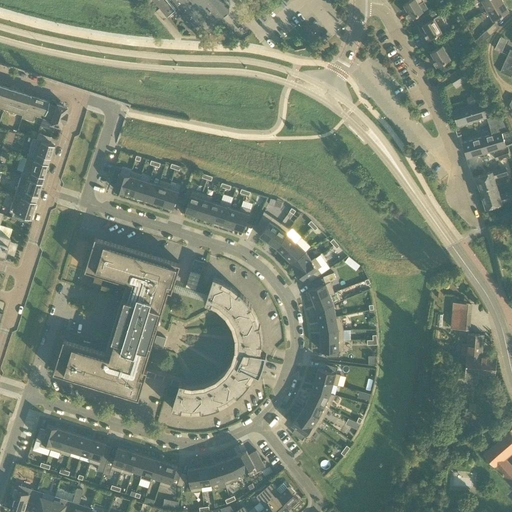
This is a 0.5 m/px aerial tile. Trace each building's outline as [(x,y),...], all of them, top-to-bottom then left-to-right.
[(153,0),(168,17),(175,11),(166,0),(173,0),(196,26),(194,28),(195,28),(212,14),(215,18),(217,16),(223,17),(230,11),(230,5),(226,0),(153,0)] [(421,0),(411,0),(404,4),(408,10),(405,12),(410,19),(423,12),(419,5),(423,2),(421,0)] [(488,11),(503,2),(502,0),(472,0),(475,5),(482,1),(488,11)] [(503,2),(488,11),(494,21),(509,12),(503,2)] [(164,21),(167,18),(160,8),(156,12),(164,21)] [(424,24),(423,25),(426,31),(424,32),(429,40),(442,32),(439,27),(445,24),(440,15),(424,24)] [(488,30),(492,34),(500,27),(496,23),(488,30)] [(447,42),(431,52),(435,58),(432,59),(437,67),(451,59),(446,52),(451,49),(447,42)] [(503,67),(511,70),(511,64),(505,61),(503,67)] [(511,77),(511,75),(511,70),(503,67),(500,72),(511,77)] [(466,76),(466,75),(462,69),(461,69),(449,76),(454,83),(456,82),(462,78),(466,76)] [(0,108),(4,110),(10,89),(9,88),(9,89),(0,85),(0,108)] [(12,89),(10,89),(4,110),(22,116),(21,118),(22,118),(29,96),(29,95),(11,89),(12,89)] [(29,95),(29,96),(22,118),(33,122),(35,116),(42,118),(42,119),(43,119),(48,101),(30,95),(29,95)] [(49,101),(48,101),(43,119),(51,121),(50,124),(60,127),(62,123),(63,123),(67,112),(65,112),(67,107),(56,104),(56,107),(48,104),(49,101)] [(487,117),(487,118),(488,117),(488,116),(484,102),(453,111),(458,125),(487,117)] [(477,139),(463,144),(467,158),(469,158),(497,149),(505,147),(506,147),(502,133),(511,130),(502,113),(488,117),(487,118),(488,121),(492,135),(486,137),(477,139)] [(38,133),(36,139),(36,140),(48,144),(48,143),(50,137),(38,133)] [(47,164),(49,158),(50,158),(49,157),(53,146),(54,145),(48,143),(48,144),(36,140),(36,139),(33,138),(27,158),(48,164),(47,164)] [(9,152),(12,143),(4,141),(1,150),(9,152)] [(0,157),(8,160),(10,153),(2,150),(0,155),(0,157)] [(508,150),(494,154),(497,160),(510,156),(508,150)] [(27,158),(21,176),(42,183),(41,183),(43,177),(44,176),(43,176),(47,164),(47,165),(48,164),(27,158)] [(120,173),(121,173),(122,168),(116,166),(111,183),(116,185),(120,173)] [(480,189),(496,184),(495,178),(508,174),(506,168),(476,177),(480,189)] [(131,171),(130,176),(125,193),(135,196),(140,179),(142,174),(131,171)] [(115,190),(125,193),(130,176),(121,173),(120,173),(116,185),(115,190)] [(21,176),(15,195),(35,202),(36,202),(35,202),(37,196),(38,195),(37,195),(41,183),(42,183),(21,176)] [(140,179),(135,196),(144,199),(150,182),(140,179)] [(159,185),(154,202),(164,205),(169,188),(171,184),(160,180),(159,185)] [(150,182),(144,199),(154,202),(159,185),(150,182)] [(496,184),(480,189),(486,208),(511,200),(511,191),(500,195),(496,184)] [(169,188),(164,205),(174,209),(179,191),(169,188)] [(195,216),(202,194),(192,191),(185,212),(195,216)] [(202,194),(195,216),(205,219),(211,202),(212,197),(202,194)] [(35,202),(15,195),(9,212),(13,213),(12,217),(28,222),(29,218),(30,219),(30,218),(33,208),(35,202)] [(215,222),(225,225),(230,208),(232,203),(221,200),(220,204),(220,205),(215,222)] [(243,200),(241,205),(249,208),(251,203),(243,200)] [(271,200),(268,205),(273,209),(278,202),(271,200)] [(220,204),(211,202),(205,219),(215,222),(220,205),(220,204)] [(240,211),(234,228),(244,231),(251,209),(241,206),(239,211),(240,211)] [(239,211),(230,208),(225,225),(234,228),(240,211),(239,211)] [(268,242),(281,223),(264,212),(257,227),(263,231),(260,236),(268,242)] [(281,223),(268,242),(277,248),(287,233),(290,229),(281,223)] [(284,255),(297,242),(287,233),(277,248),(284,255)] [(5,256),(5,253),(14,256),(17,244),(9,241),(10,239),(0,235),(0,254),(1,255),(5,256)] [(54,372),(68,377),(139,398),(146,377),(148,370),(145,369),(152,344),(153,343),(157,331),(169,290),(172,291),(174,285),(181,263),(166,259),(163,258),(150,254),(110,242),(96,237),(90,255),(86,270),(127,283),(125,290),(121,303),(106,352),(64,340),(64,341),(54,372)] [(284,255),(291,262),(306,252),(297,242),(284,255)] [(312,260),(306,252),(291,262),(297,271),(312,260)] [(316,257),(312,260),(297,271),(303,279),(308,276),(311,281),(322,274),(318,269),(322,266),(316,257)] [(349,257),(345,262),(356,271),(360,266),(349,257)] [(205,263),(195,260),(189,278),(186,287),(196,290),(201,274),(205,263)] [(214,277),(208,295),(206,303),(211,305),(217,308),(226,316),(233,326),(236,338),(236,350),(232,362),(225,372),(216,379),(205,384),(193,386),(186,385),(186,384),(180,383),(179,387),(172,409),(177,410),(182,411),(187,411),(192,412),(197,412),(202,411),(202,412),(207,411),(212,410),(216,408),(221,407),(221,406),(225,404),(229,402),(233,399),(237,396),(238,396),(241,393),(245,390),(248,386),(251,382),(250,382),(255,374),(260,376),(262,370),(265,361),(266,355),(261,354),(262,349),(262,345),(263,345),(263,340),(262,335),(261,330),(260,325),(258,321),(256,316),(254,312),(252,307),(250,303),(247,299),(243,295),(240,292),(236,289),(232,286),(228,284),(223,281),(224,281),(219,279),(214,277)] [(326,284),(324,278),(312,282),(314,288),(309,290),(313,301),(330,294),(335,293),(331,282),(326,284)] [(330,294),(313,301),(317,310),(334,304),(330,294)] [(336,316),(334,304),(317,310),(319,320),(336,317),(336,316)] [(453,311),(452,328),(469,330),(471,313),(453,311)] [(336,317),(319,320),(321,330),(344,330),(341,315),(336,316),(336,317)] [(321,341),(344,341),(344,330),(321,330),(321,341)] [(498,353),(496,353),(482,352),(484,335),(469,333),(468,345),(463,344),(463,354),(467,354),(465,375),(495,378),(498,353)] [(344,351),(344,341),(321,341),(321,352),(327,352),(327,358),(339,357),(339,351),(344,351)] [(333,384),(338,386),(341,375),(336,373),(338,367),(326,364),(324,370),(319,369),(316,379),(333,384)] [(331,394),(333,384),(316,379),(313,389),(331,394)] [(335,395),(331,394),(313,389),(309,398),(329,408),(335,395)] [(329,408),(309,398),(304,408),(323,421),(329,408)] [(298,416),(316,430),(323,421),(304,408),(298,416)] [(298,416),(292,425),(296,428),(292,433),(293,433),(303,440),(306,436),(310,438),(316,430),(298,416)] [(359,424),(353,421),(351,427),(357,429),(359,424)] [(50,450),(57,428),(48,425),(46,430),(40,428),(36,440),(42,442),(41,446),(50,450)] [(67,431),(57,428),(50,450),(60,453),(67,431)] [(77,434),(67,431),(60,453),(70,456),(77,434)] [(511,433),(510,431),(499,442),(484,455),(511,486),(511,465),(505,459),(511,452),(511,433)] [(72,451),(81,454),(87,437),(77,434),(70,456),(71,456),(72,451)] [(97,440),(87,437),(81,454),(91,457),(89,462),(90,462),(97,440)] [(107,443),(97,440),(90,462),(99,465),(97,470),(104,472),(109,457),(103,455),(107,443)] [(121,472),(128,450),(118,447),(111,469),(121,472)] [(131,475),(138,453),(128,450),(121,472),(131,475)] [(256,450),(249,455),(246,450),(237,455),(246,471),(255,466),(256,469),(258,471),(258,472),(266,467),(256,450)] [(141,478),(148,457),(138,453),(131,475),(133,471),(142,474),(140,478),(141,478)] [(228,460),(237,476),(246,471),(237,455),(228,460)] [(151,481),(158,460),(148,457),(141,478),(151,481)] [(158,460),(151,481),(151,482),(152,477),(161,480),(160,484),(160,485),(167,463),(158,460)] [(219,463),(224,480),(225,485),(240,480),(237,476),(228,460),(219,463)] [(167,463),(160,485),(170,488),(177,466),(167,463)] [(224,480),(219,463),(209,467),(211,484),(224,480)] [(209,467),(199,468),(202,491),(202,486),(211,484),(209,467)] [(191,492),(202,491),(199,468),(188,469),(191,492)] [(181,473),(178,485),(183,487),(187,475),(181,473)] [(264,490),(281,509),(285,505),(290,509),(293,506),(294,508),(301,502),(294,494),(295,492),(289,486),(281,493),(272,483),(264,490)] [(37,491),(27,487),(19,485),(18,490),(15,490),(13,497),(15,498),(11,510),(11,511),(12,511),(24,511),(27,501),(33,503),(34,503),(37,491)] [(265,508),(259,511),(277,511),(281,509),(264,490),(256,496),(265,508)] [(42,498),(44,493),(37,491),(34,503),(33,503),(39,505),(37,511),(50,511),(53,502),(55,496),(53,501),(53,502),(42,498)] [(72,502),(62,499),(55,496),(53,502),(50,511),(69,511),(73,502),(72,502)] [(177,511),(179,502),(165,499),(163,508),(177,511)] [(88,511),(90,507),(83,505),(73,502),(69,511),(88,511)] [(220,509),(222,511),(233,511),(234,511),(229,503),(220,509)]
